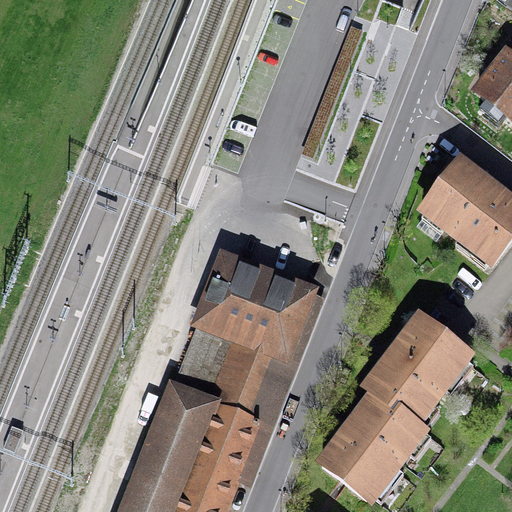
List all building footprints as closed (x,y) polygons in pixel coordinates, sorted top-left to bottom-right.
[(511,58),(510,61),(508,59),(478,97),(487,104),(480,114),(498,129),(506,119),(511,124),(511,58)] [(511,242),(511,206),(459,167),(423,214),(493,267),(511,242)] [(122,511),(226,511),(311,297),(292,289),(230,265),(222,262),(219,270),(160,415),(122,511)] [(368,392),(375,398),(415,428),(467,359),(420,323),(368,392)] [(423,435),(415,428),(375,398),(322,468),(370,504),(423,435)]
